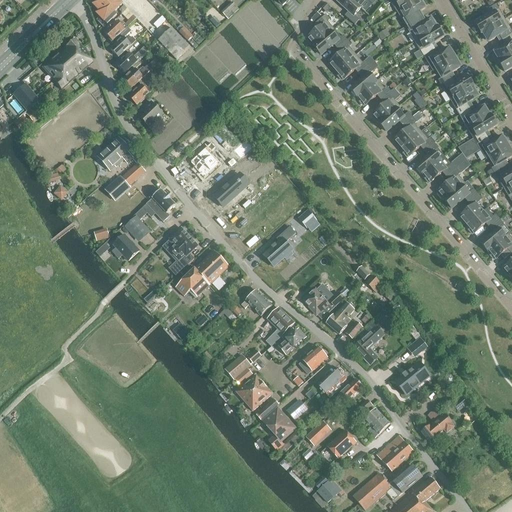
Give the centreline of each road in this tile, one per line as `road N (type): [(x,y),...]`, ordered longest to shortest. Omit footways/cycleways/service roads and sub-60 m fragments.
road 1 (residential): [(470,511),(377,391),(219,242),(160,169),(121,117),(86,19),(68,0)]
road 2 (residential): [(314,0),(292,48),(511,304)]
road 3 (track): [(195,211),(65,347),(63,367),(0,421)]
road 4 (residential): [(443,0),(511,115)]
